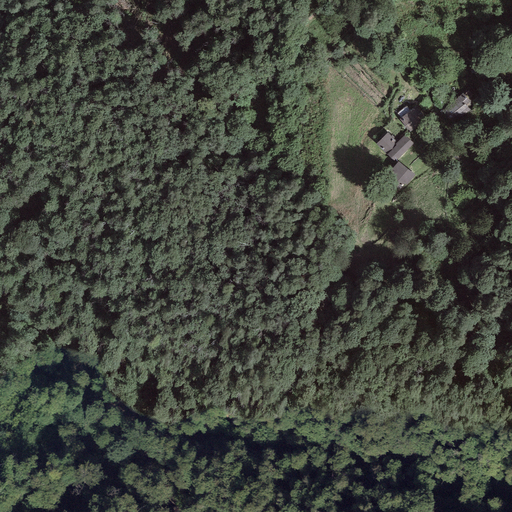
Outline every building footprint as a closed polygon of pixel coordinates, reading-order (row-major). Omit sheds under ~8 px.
[(462,94),(458,89),(439,105),(449,117),(464,105),(458,98),(462,94)] [(410,104),(400,112),(409,123),(419,115),(410,104)] [(392,138),(384,129),(375,139),(383,147),(392,138)] [(390,155),(407,138),(401,132),(384,149),(390,155)] [(409,171),(395,158),(387,167),(392,171),(389,176),(394,180),(397,176),(401,180),(409,171)]
